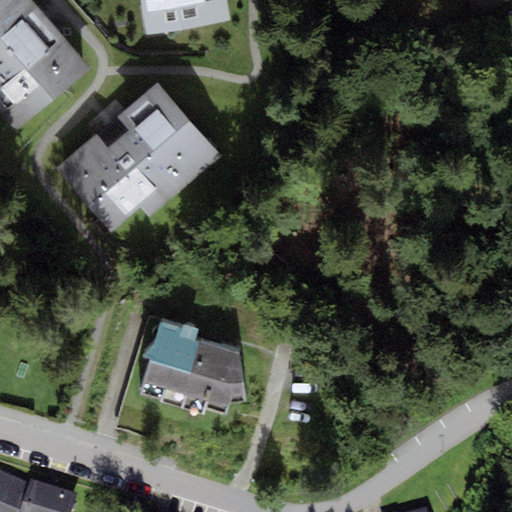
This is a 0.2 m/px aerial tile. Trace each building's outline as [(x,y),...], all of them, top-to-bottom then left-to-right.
[(91,65),(33,0),(0,0),(0,88),(28,120),(91,65)] [(130,0),(131,1),(137,0),(146,0),(152,34),(220,23),(216,0),(130,0)] [(509,0),(467,0),(475,17),(509,0)] [(164,91),(65,168),(111,227),(210,150),(164,91)] [(244,347),(163,326),(148,383),(252,416),(244,347)] [(76,511),(80,500),(0,473),(0,511),(76,511)]
